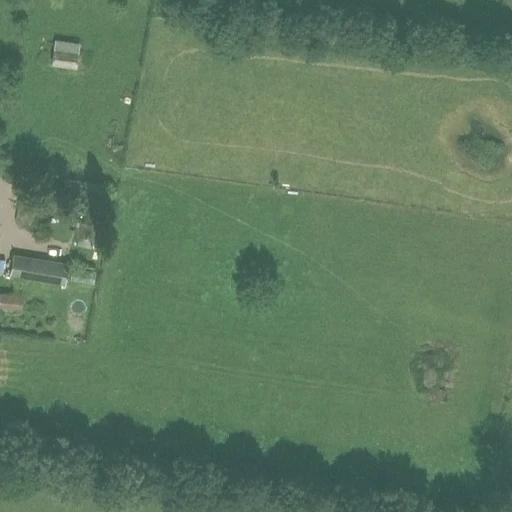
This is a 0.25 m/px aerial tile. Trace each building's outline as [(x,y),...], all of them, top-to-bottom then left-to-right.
[(51,64),(75,67),(77,51),(53,48),(51,64)] [(19,198),(15,222),(18,226),(36,229),(41,202),(19,198)] [(64,219),(72,220),(68,240),(92,244),(99,209),(67,203),(64,219)] [(68,264),(13,254),(9,274),(64,283),(68,264)] [(0,291),(0,308),(21,311),(23,295),(0,291)]
